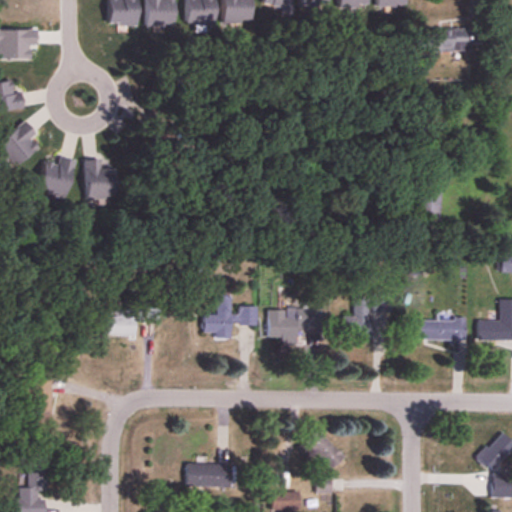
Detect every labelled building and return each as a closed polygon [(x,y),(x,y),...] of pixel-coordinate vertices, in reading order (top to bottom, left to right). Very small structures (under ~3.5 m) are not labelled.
[(107,0),(108,25),(138,25),(137,0),(107,0)] [(174,26),(174,0),(144,0),(144,26),(174,26)] [(214,0),(184,0),(185,25),(215,25),(214,0)] [(251,0),(221,0),(221,24),(251,24),(251,0)] [(261,0),(262,6),(280,6),(280,15),(292,15),(291,0),(261,0)] [(481,28),(415,28),(415,52),(481,52),(481,28)] [(0,111),(23,108),(20,91),(14,92),(12,81),(0,82),(0,111)] [(34,137),(26,123),(0,139),(0,172),(0,173),(37,149),(31,139),(34,137)] [(76,161),(59,156),(56,165),(45,162),(36,189),(64,198),(76,161)] [(114,199),(114,170),(100,170),(100,161),(84,161),(84,199),(114,199)] [(438,183),(415,183),(415,227),(438,227),(438,183)] [(254,308),(229,309),(229,295),(215,295),(215,315),(200,315),(201,334),(213,333),(213,339),(229,339),(229,325),(255,325),(254,308)] [(352,318),(340,318),(340,335),(369,335),(369,299),(352,299),(352,318)] [(511,300),(498,300),(498,322),(476,321),(476,341),(511,341),(511,300)] [(284,318),(265,318),(265,337),(279,337),(279,345),(295,346),(295,329),(319,329),(320,309),(284,309),(284,318)] [(411,341),(464,341),(464,320),(411,320),(411,341)] [(50,378),(17,378),(17,414),(50,414),(50,378)] [(299,444),(328,472),(343,457),(314,428),(299,444)] [(511,450),(511,445),(500,433),(475,458),(489,472),(511,450)] [(25,487),(15,487),(14,511),(43,511),(43,499),(36,499),(36,492),(45,492),(45,462),(25,462),(25,487)] [(229,464),(183,464),(183,487),(229,487),(229,464)] [(298,510),(298,493),(270,493),(270,510),(298,510)]
